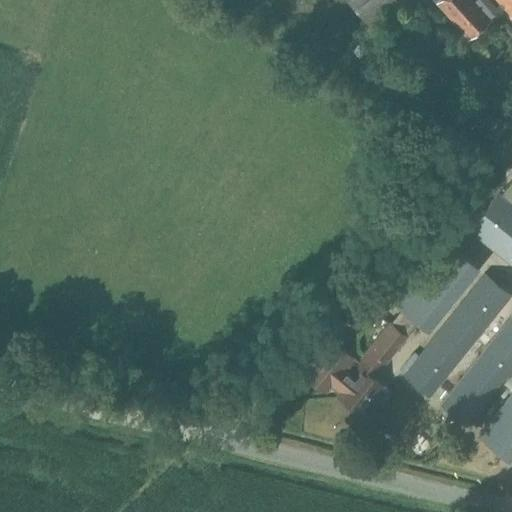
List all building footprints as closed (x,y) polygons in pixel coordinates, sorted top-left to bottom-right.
[(346,0),(370,25),(397,0),(346,0)] [(433,0),(436,3),(437,3),(469,38),(490,19),(472,0),(433,0)] [(511,0),(497,0),(511,15),(511,0)] [(457,84),(444,71),(415,101),(431,116),(455,93),(451,90),(457,84)] [(498,191),(468,229),(511,263),(511,179),(501,193),(498,191)] [(428,329),(479,266),(439,235),(389,299),(428,329)] [(431,396),(511,294),(511,293),(485,271),(402,374),(431,396)] [(356,309),(347,320),(358,329),(367,318),(356,309)] [(467,426),(511,369),(511,312),(439,403),(467,426)] [(373,375),(405,336),(390,323),(353,370),(346,365),(354,355),(332,338),(304,372),(326,390),(334,380),(343,388),(338,394),(359,411),(362,408),(370,414),(390,389),(373,375)]
